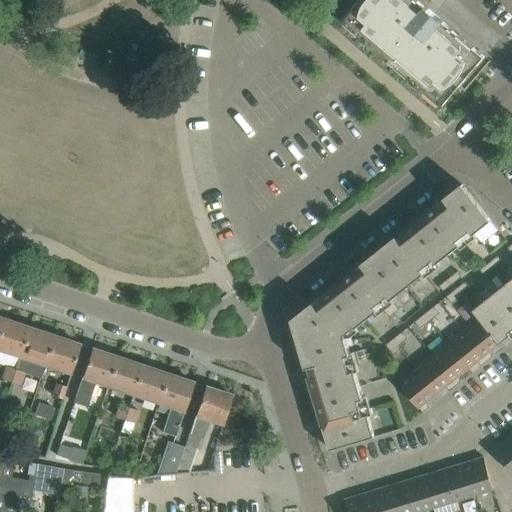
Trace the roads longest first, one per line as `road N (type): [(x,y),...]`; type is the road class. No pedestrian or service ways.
road 1 (residential): [(262,350),(282,291),(460,146)]
road 2 (residential): [(262,350),(219,348),(0,273)]
road 3 (residential): [(309,490),(454,446),(473,417),(511,386)]
road 4 (residential): [(309,490),(262,350)]
